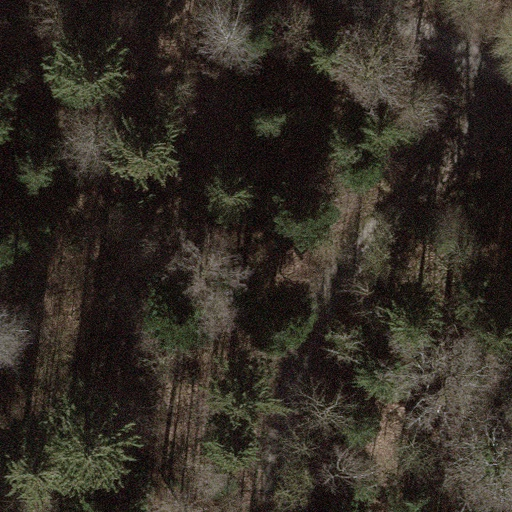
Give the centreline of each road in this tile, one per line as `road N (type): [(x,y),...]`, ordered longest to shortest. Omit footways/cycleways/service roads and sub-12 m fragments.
road 1 (track): [(511,107),(368,235),(331,284),(301,349),(285,412),(279,511)]
road 2 (track): [(357,0),(511,67)]
